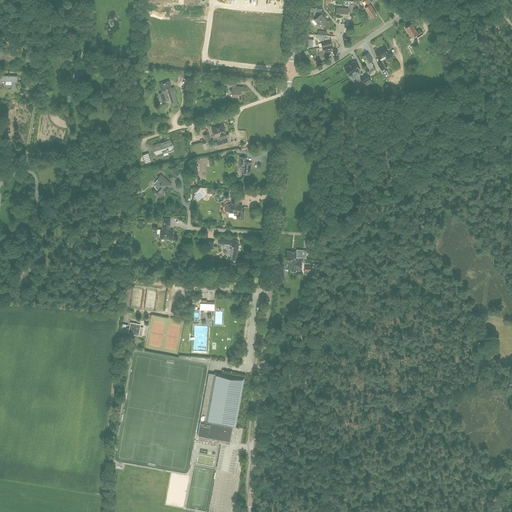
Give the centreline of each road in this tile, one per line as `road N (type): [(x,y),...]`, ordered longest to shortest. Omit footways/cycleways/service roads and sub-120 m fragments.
road 1 (unclassified): [(249,511),(288,94)]
road 2 (unclassified): [(0,163),(113,148),(288,94)]
